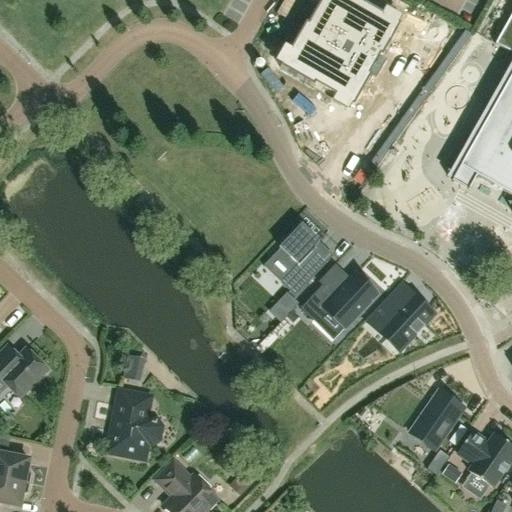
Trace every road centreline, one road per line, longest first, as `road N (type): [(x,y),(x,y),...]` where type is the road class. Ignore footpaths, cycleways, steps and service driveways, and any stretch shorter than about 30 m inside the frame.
road 1 (residential): [(511,410),(485,370),(461,304),(423,269),(315,204),(256,104),(220,63)]
road 2 (residential): [(50,506),(77,365),(69,333),(0,267)]
road 3 (residential): [(40,92),(58,97),(74,90),(141,32),(183,34),(220,63)]
